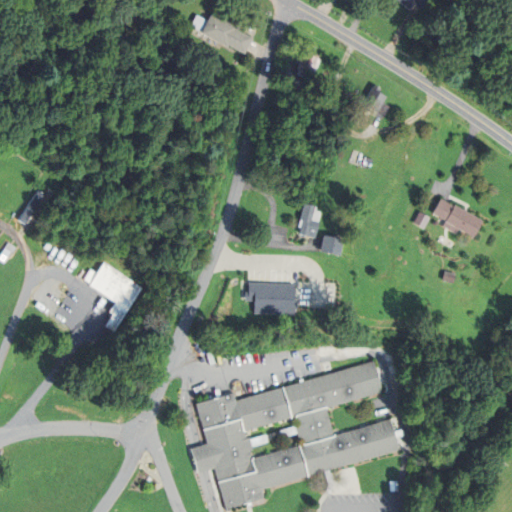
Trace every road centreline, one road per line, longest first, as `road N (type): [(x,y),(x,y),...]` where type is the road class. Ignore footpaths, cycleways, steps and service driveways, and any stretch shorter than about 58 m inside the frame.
road 1 (residential): [(284,1),(226,229),(122,476),(96,511)]
road 2 (residential): [(511,147),(282,0)]
road 3 (residential): [(0,436),(69,426),(138,433)]
